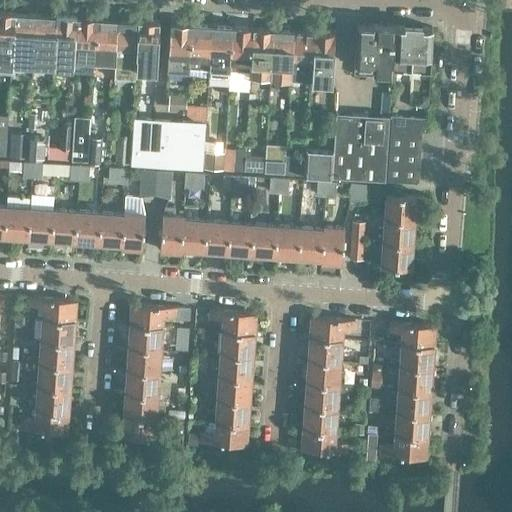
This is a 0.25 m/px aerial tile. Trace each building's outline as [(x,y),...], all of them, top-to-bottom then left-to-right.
[(0,58),(12,59),(15,11),(0,10),(0,58)] [(32,65),(35,14),(16,13),(16,11),(15,11),(12,59),(12,63),(32,65)] [(52,66),(56,15),(35,14),(32,65),(52,66)] [(73,67),(74,59),(77,15),(56,14),(56,15),(52,66),(73,67)] [(95,59),(97,18),(97,16),(77,15),(74,59),(94,60),(94,59),(95,59)] [(114,61),(116,19),(97,18),(95,59),(114,61)] [(136,62),(139,19),(137,19),(137,20),(116,19),(114,61),(113,77),(119,77),(120,61),(136,62)] [(159,20),(139,19),(136,62),(136,68),(156,69),(159,20)] [(189,66),(192,24),(192,22),(170,21),(167,70),(189,71),(189,66)] [(373,63),(376,22),(356,21),(354,61),(373,63)] [(391,71),(394,24),(376,22),(373,63),(373,70),(391,71)] [(209,68),(211,25),(192,24),(189,66),(209,68)] [(410,67),(413,28),(404,28),(404,25),(394,24),(391,71),(392,72),(392,66),(410,67)] [(229,69),(232,26),(211,25),(209,68),(229,69)] [(249,86),(249,78),(253,26),(232,25),(232,26),(229,69),(228,85),(249,86)] [(270,79),(273,29),(274,27),(253,26),(249,78),(270,79)] [(421,29),(413,28),(410,67),(430,68),(432,26),(422,26),(421,29)] [(290,81),(294,30),(273,29),(270,79),(290,81)] [(311,82),(314,30),(313,30),(313,31),(294,30),(290,81),(311,82)] [(332,83),(335,31),(314,30),(311,82),(332,83)] [(187,111),(187,104),(188,94),(170,93),(169,110),(187,111)] [(422,95),(418,99),(418,105),(427,105),(428,96),(422,95)] [(187,104),(187,111),(187,114),(195,119),(195,121),(205,122),(206,122),(207,105),(187,104)] [(384,179),(388,115),(336,111),(333,148),(331,175),(384,179)] [(29,112),(29,126),(36,126),(37,112),(29,112)] [(0,154),(6,154),(8,115),(0,114),(0,154)] [(74,115),(71,159),(88,160),(89,134),(90,116),(74,115)] [(420,129),(426,130),(427,117),(408,116),(408,120),(403,120),(404,116),(388,115),(384,179),(417,181),(417,178),(416,178),(417,167),(418,167),(418,162),(417,162),(418,151),(419,151),(419,147),(418,147),(419,136),(420,136),(420,129)] [(134,117),(131,162),(131,163),(202,168),(205,122),(195,121),(134,117)] [(60,147),(68,148),(70,123),(61,123),(60,146),(60,147)] [(10,155),(26,156),(27,132),(11,131),(10,155)] [(101,135),(89,134),(88,160),(100,160),(101,135)] [(27,156),(43,157),(44,136),(28,135),(27,156)] [(130,137),(118,136),(116,162),(128,162),(130,137)] [(68,159),(68,148),(60,147),(60,146),(48,146),(48,158),(68,159)] [(222,167),(244,169),(245,148),(224,147),(222,167)] [(331,175),(333,148),(315,147),(313,174),(331,175)] [(284,172),(294,173),(295,156),(285,155),(285,159),(284,172)] [(244,170),(264,171),(264,157),(245,156),(244,170)] [(33,161),(24,161),(23,174),(32,175),(33,161)] [(42,162),(33,161),(32,175),(41,175),(42,162)] [(79,178),(80,164),(71,164),(70,177),(79,178)] [(88,178),(89,165),(80,164),(79,178),(88,178)] [(118,180),(118,166),(110,166),(109,179),(118,180)] [(127,180),(127,167),(118,166),(118,180),(127,180)] [(154,168),(142,168),(140,194),(141,194),(151,192),(152,192),(154,168)] [(168,196),(170,170),(158,169),(157,192),(158,192),(168,195),(168,196)] [(194,185),(194,171),(186,171),(185,184),(194,185)] [(203,185),(203,172),(194,171),(194,185),(203,185)] [(232,187),(232,174),(223,173),(223,187),(232,187)] [(240,188),(241,174),(232,174),(232,187),(240,188)] [(279,176),(271,176),(270,189),(279,190),(279,176)] [(288,177),(279,176),(279,190),(287,190),(288,177)] [(326,193),(327,180),(318,179),(317,193),(326,193)] [(335,194),(335,180),(327,180),(326,193),(335,194)] [(365,182),(351,181),(351,190),(364,191),(365,182)] [(363,200),(364,191),(351,190),(350,199),(363,200)] [(386,192),(384,216),(414,218),(416,194),(386,192)] [(28,236),(30,206),(6,204),(4,234),(28,236)] [(51,237),(53,208),(30,206),(28,236),(51,237)] [(181,246),(183,217),(183,214),(183,209),(179,209),(178,214),(174,213),(175,206),(165,206),(162,213),(160,248),(180,249),(181,246)] [(74,239),(76,209),(53,208),(51,237),(74,239)] [(98,241),(100,211),(76,209),(74,239),(98,241)] [(123,210),(123,213),(121,242),(121,245),(142,246),(144,211),(123,210)] [(121,242),(123,213),(100,211),(98,241),(121,242)] [(412,242),(414,218),(384,216),(383,240),(412,242)] [(204,248),(206,219),(183,217),(181,246),(204,248)] [(227,250),(229,220),(206,219),(204,248),(227,250)] [(251,251),(253,222),(229,220),(227,250),(251,251)] [(365,221),(354,220),(353,220),(351,237),(364,238),(365,221)] [(274,253),(276,224),(253,222),(251,251),(274,253)] [(297,255),(299,225),(276,224),(274,253),(297,255)] [(323,227),(321,256),(321,259),(341,261),(344,226),(323,224),(323,227)] [(321,256),(323,227),(299,225),(297,255),(321,256)] [(362,259),(364,238),(351,237),(350,258),(362,259)] [(410,266),(412,242),(383,240),(381,264),(410,266)] [(74,320),(76,298),(32,295),(32,304),(43,305),(42,318),(74,320)] [(162,326),(163,313),(174,314),(174,317),(189,318),(190,306),(175,305),(132,302),(130,324),(162,326)] [(212,307),(212,308),(211,317),(223,318),(222,330),(254,333),(255,311),(212,307)] [(311,315),(309,337),(341,339),(342,326),(354,327),(355,318),(311,315)] [(73,342),(74,320),(42,318),(41,340),(73,342)] [(391,320),(391,323),(391,330),(402,331),(401,343),(433,345),(435,323),(391,320)] [(160,348),(162,326),(130,324),(128,346),(160,348)] [(8,326),(0,325),(0,335),(8,336),(8,326)] [(200,337),(210,337),(211,327),(201,327),(200,337)] [(252,355),(254,333),(222,330),(220,352),(252,355)] [(187,336),(176,335),(176,349),(186,350),(187,336)] [(340,361),(341,339),(309,337),(308,359),(340,361)] [(71,364),(73,342),(41,340),(39,362),(71,364)] [(432,367),(433,345),(401,343),(400,365),(432,367)] [(159,370),(160,350),(160,348),(128,346),(127,368),(159,370)] [(250,377),(252,355),(220,352),(219,374),(250,377)] [(338,383),(340,361),(308,359),(306,381),(338,383)] [(20,361),(12,361),(11,361),(10,379),(18,380),(20,361)] [(69,386),(71,364),(39,362),(38,384),(69,386)] [(369,362),(358,362),(356,384),(367,385),(368,385),(369,362)] [(430,389),(432,367),(400,365),(398,387),(430,389)] [(157,392),(159,370),(127,368),(125,390),(157,392)] [(380,371),(371,371),(370,386),(379,387),(380,371)] [(249,399),(250,377),(219,374),(217,396),(249,399)] [(337,405),(338,383),(306,381),(305,403),(337,405)] [(68,408),(69,386),(38,384),(36,406),(68,408)] [(185,386),(177,385),(177,395),(185,396),(185,386)] [(428,412),(430,389),(398,387),(397,409),(428,412)] [(156,414),(157,392),(125,390),(124,412),(156,414)] [(357,392),(356,408),(356,409),(365,409),(366,392),(357,392)] [(247,421),(249,399),(217,396),(215,418),(247,421)] [(378,397),(370,396),(369,396),(368,410),(378,411),(378,397)] [(335,427),(336,410),(337,405),(305,403),(303,425),(335,427)] [(66,430),(68,408),(36,406),(35,418),(23,418),(23,427),(66,430)] [(183,420),(184,410),(167,409),(167,419),(183,420)] [(427,433),(428,412),(397,409),(395,431),(427,433)] [(155,427),(156,414),(124,412),(122,434),(166,437),(166,428),(155,427)] [(379,432),(380,417),(368,416),(367,431),(377,432),(379,432)] [(246,443),(247,421),(215,418),(215,431),(203,430),(202,440),(246,443)] [(363,433),(364,423),(355,422),(354,433),(363,433)] [(334,440),(335,427),(303,425),(302,447),(345,450),(346,440),(334,440)] [(375,453),(377,432),(367,431),(366,439),(362,439),(362,452),(375,453)] [(425,455),(427,433),(395,431),(394,444),(383,443),(382,452),(425,455)]
